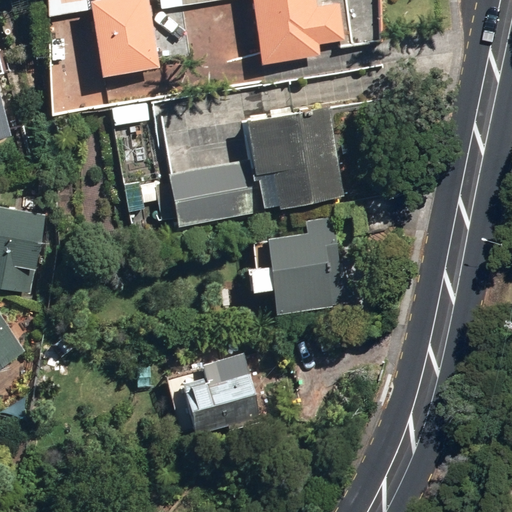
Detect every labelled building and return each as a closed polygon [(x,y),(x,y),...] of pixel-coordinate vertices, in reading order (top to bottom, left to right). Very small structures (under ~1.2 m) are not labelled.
[(83,10),(93,76),(153,68),(143,0),(90,0),(89,0),(39,0),(42,16),(83,10)] [(219,0),(244,0),(255,65),(315,56),(313,46),(341,41),(335,4),(313,7),(311,0),(176,0),(178,7),(219,0)] [(105,108),(109,126),(147,120),(144,102),(105,108)] [(158,176),(168,227),(255,211),(254,207),(268,204),(269,209),(339,196),(322,108),(235,125),(242,160),(158,176)] [(120,182),(123,211),(139,210),(138,203),(154,201),(152,184),(136,186),(136,181),(120,182)] [(19,209),(26,213),(32,210),(35,205),(33,198),(27,195),(21,197),(18,203),(19,209)] [(0,289),(24,295),(30,271),(25,269),(36,218),(0,209),(0,289)] [(256,240),(269,316),(346,303),(341,277),(335,278),(325,217),(298,222),(300,232),(256,240)] [(0,360),(14,351),(0,329),(0,360)] [(173,388),(186,435),(222,425),(223,431),(256,422),(248,395),(254,393),(250,380),(244,381),(237,354),(208,361),(212,378),(173,388)]
